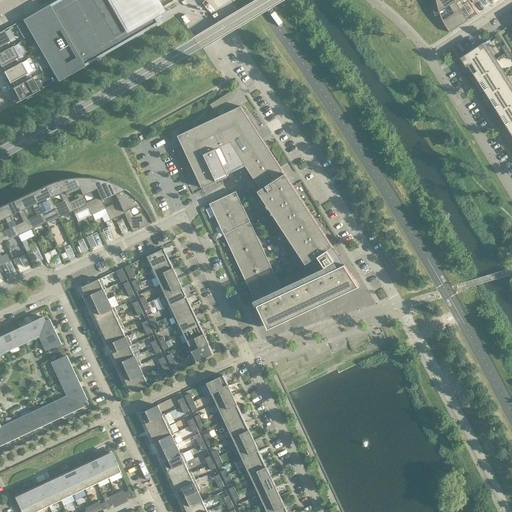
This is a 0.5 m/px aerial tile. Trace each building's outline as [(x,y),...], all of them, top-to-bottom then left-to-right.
[(59,0),(52,4),(33,15),(34,15),(68,74),(144,30),(139,21),(144,19),(133,0),(59,0)] [(467,20),(453,0),(436,0),(437,3),(437,5),(438,8),(438,10),(439,13),(449,6),(454,13),(442,20),(444,23),(445,26),(447,29),(449,33),(450,32),(467,20)] [(461,0),(453,0),(467,20),(468,20),(456,3),(461,0)] [(10,41),(4,30),(0,31),(0,53),(10,48),(10,47),(7,42),(10,41)] [(485,42),(460,58),(466,67),(468,66),(473,74),(483,90),(495,108),(506,125),(511,135),(511,84),(507,76),(496,59),(488,47),(492,44),(491,41),(492,41),(490,39),(485,42)] [(12,46),(10,47),(10,48),(0,53),(0,64),(1,67),(3,66),(5,71),(19,64),(19,63),(16,58),(19,57),(12,46)] [(42,71),(49,67),(44,58),(37,62),(42,71)] [(21,62),(19,63),(19,64),(5,71),(2,72),(6,79),(7,78),(10,83),(11,82),(14,87),(28,80),(27,79),(25,74),(27,73),(21,62)] [(35,82),(32,77),(27,79),(28,80),(14,87),(11,89),(16,98),(18,97),(19,100),(15,102),(16,103),(26,97),(26,98),(27,99),(32,96),(32,95),(31,95),(31,94),(44,87),(44,86),(43,87),(38,80),(35,82)] [(243,110),(240,106),(238,107),(177,136),(202,188),(203,188),(229,176),(228,174),(246,166),(261,189),(258,191),(267,205),(270,204),(307,260),(304,262),(306,264),(308,263),(333,247),(266,144),(265,144),(262,139),(260,140),(255,132),(257,131),(251,122),(243,110)] [(105,208),(101,200),(91,178),(88,178),(83,177),(78,177),(74,178),(82,195),(91,191),(95,198),(86,203),(91,215),(105,208),(110,220),(105,208)] [(86,203),(82,195),(74,178),(70,178),(66,179),(63,179),(59,180),(66,194),(74,190),(78,198),(69,202),(75,214),(88,208),(91,215),(86,203)] [(114,203),(105,208),(110,220),(124,213),(132,232),(133,232),(109,182),(107,181),(103,180),(100,179),(95,178),(91,178),(101,200),(110,196),(114,203)] [(75,214),(69,202),(66,194),(59,180),(55,181),(52,182),(48,184),(45,185),(50,197),(59,193),(63,201),(54,205),(59,217),(73,211),(74,214),(75,214)] [(151,223),(152,223),(151,219),(149,216),(147,213),(146,210),(133,216),(130,209),(141,203),(138,200),(136,199),(134,196),(131,194),(130,193),(126,191),(125,190),(122,188),(119,186),(114,184),(111,183),(109,182),(133,232),(151,223)] [(59,217),(54,205),(50,197),(45,185),(31,192),(36,203),(45,199),(50,209),(41,213),(45,222),(59,216),(59,217)] [(210,203),(209,204),(224,236),(251,223),(236,191),(210,203)] [(45,222),(41,213),(36,203),(31,192),(17,198),(23,209),(32,205),(36,215),(27,219),(32,229),(45,222)] [(32,229),(27,219),(23,209),(17,198),(4,204),(9,215),(18,211),(23,222),(14,226),(18,235),(32,229)] [(18,235),(14,226),(9,215),(4,204),(0,206),(0,219),(4,218),(9,228),(0,232),(5,241),(18,235)] [(251,223),(224,236),(239,268),(266,255),(251,223)] [(97,246),(91,235),(86,238),(91,249),(97,246)] [(354,279),(333,247),(308,263),(318,277),(258,305),(255,300),(254,300),(264,322),(265,322),(267,327),(358,284),(354,279)] [(169,259),(164,249),(145,257),(151,269),(153,268),(169,260),(169,259)] [(55,250),(44,255),(48,264),(54,261),(52,256),(57,254),(55,250)] [(0,254),(0,265),(10,261),(6,254),(1,257),(0,254)] [(266,255),(239,268),(254,300),(255,300),(281,287),(266,255)] [(174,268),(169,259),(169,260),(153,268),(157,276),(174,268)] [(130,278),(136,276),(130,264),(125,267),(130,278)] [(116,271),(121,281),(121,282),(127,279),(122,268),(116,271)] [(178,278),(174,268),(157,276),(161,285),(177,277),(177,278),(178,278)] [(161,285),(165,294),(165,295),(182,287),(177,278),(177,277),(161,285)] [(106,289),(101,278),(82,287),(82,288),(80,289),(84,297),(86,296),(86,297),(103,289),(104,290),(106,289)] [(187,298),(182,287),(165,295),(165,294),(163,295),(168,306),(187,298)] [(103,289),(86,297),(91,307),(108,299),(104,290),(103,289)] [(139,299),(143,305),(148,303),(144,296),(139,299)] [(191,306),(187,298),(168,306),(172,315),(191,306)] [(112,308),(108,299),(91,307),(95,316),(96,317),(113,309),(112,308)] [(195,315),(191,306),(172,315),(176,324),(195,315)] [(119,316),(114,307),(112,308),(113,309),(96,317),(95,316),(94,317),(97,322),(98,321),(100,325),(119,316)] [(200,325),(195,315),(176,324),(182,335),(184,334),(183,334),(200,326),(200,325)] [(124,328),(119,316),(100,325),(105,336),(122,328),(122,329),(124,328)] [(42,317),(18,328),(25,342),(39,335),(44,321),(42,317)] [(48,319),(45,320),(44,321),(39,335),(45,350),(60,343),(48,319)] [(204,334),(200,325),(200,326),(183,334),(184,334),(187,342),(204,334)] [(25,342),(18,328),(0,336),(0,340),(5,351),(25,342)] [(105,336),(109,344),(109,345),(126,337),(125,336),(122,329),(122,328),(105,336)] [(209,344),(204,334),(187,342),(192,351),(192,352),(209,344)] [(128,335),(125,336),(126,337),(109,345),(109,344),(107,345),(110,350),(111,350),(113,353),(130,346),(132,345),(128,335)] [(214,354),(209,344),(192,352),(192,351),(189,352),(195,363),(214,354)] [(130,346),(113,353),(113,355),(112,355),(114,360),(116,359),(118,364),(135,356),(130,346)] [(166,356),(169,362),(174,360),(171,353),(166,356)] [(75,375),(65,355),(50,362),(51,363),(51,362),(61,382),(75,375)] [(141,365),(137,355),(135,356),(118,364),(122,373),(139,365),(139,366),(141,365)] [(139,365),(122,373),(126,383),(143,375),(139,366),(139,365)] [(86,399),(75,375),(61,382),(67,396),(82,401),(86,399)] [(148,385),(143,375),(126,383),(127,384),(125,384),(129,393),(131,392),(131,393),(148,385)] [(209,395),(212,394),(211,393),(228,385),(228,386),(229,386),(224,375),(204,384),(209,395)] [(211,393),(212,394),(216,403),(232,395),(232,394),(228,386),(228,385),(211,393)] [(233,394),(232,394),(232,395),(216,403),(220,413),(237,405),(233,394)] [(82,401),(67,396),(53,403),(60,417),(84,405),(82,401)] [(197,408),(194,401),(189,404),(192,410),(197,408)] [(60,417),(53,403),(34,412),(40,426),(60,417)] [(144,420),(146,423),(163,415),(162,415),(158,405),(144,412),(144,411),(138,413),(142,421),(144,420)] [(241,413),(237,405),(220,413),(224,421),(241,413)] [(40,426),(34,412),(14,421),(21,435),(40,426)] [(245,422),(241,413),(224,421),(228,430),(245,422)] [(170,425),(164,414),(162,415),(163,415),(146,423),(151,434),(170,425)] [(195,416),(198,423),(203,421),(200,414),(195,416)] [(0,444),(21,435),(14,421),(0,427),(0,444)] [(250,430),(245,422),(228,430),(233,438),(250,430)] [(174,434),(170,425),(151,434),(155,443),(172,435),(174,434)] [(254,440),(250,430),(233,438),(237,448),(254,440)] [(172,435),(155,443),(159,452),(176,444),(172,435)] [(259,450),(254,440),(237,448),(241,457),(242,458),(259,450)] [(180,454),(176,444),(159,452),(164,462),(181,454),(180,454)] [(121,472),(110,449),(108,450),(109,451),(106,453),(105,451),(97,455),(108,478),(121,472)] [(263,458),(259,450),(242,458),(241,457),(239,458),(244,467),(263,458)] [(187,462),(183,452),(180,454),(181,454),(164,462),(168,471),(185,463),(187,462)] [(108,478),(97,455),(96,455),(97,457),(94,458),(93,457),(86,460),(96,483),(108,478)] [(267,467),(263,458),(244,467),(248,477),(250,476),(250,475),(267,467)] [(96,483),(86,460),(84,461),(85,462),(82,464),(81,463),(74,466),(84,489),(96,483)] [(185,463),(168,471),(168,472),(167,473),(169,477),(171,477),(173,482),(190,474),(189,473),(185,463)] [(84,489),(74,466),(72,467),(73,468),(70,470),(69,468),(62,472),(72,495),(84,489)] [(271,477),(267,467),(250,475),(250,476),(254,485),(271,477)] [(72,495),(62,472),(60,472),(61,474),(58,475),(57,474),(50,477),(60,500),(72,495)] [(196,481),(192,472),(189,473),(190,474),(173,482),(177,490),(196,481)] [(60,500),(50,477),(48,478),(49,479),(46,481),(45,479),(38,483),(48,506),(60,500)] [(276,487),(271,477),(254,485),(259,494),(276,487)] [(200,490),(196,481),(177,490),(175,490),(178,495),(179,495),(181,499),(198,491),(200,490)] [(48,506),(38,483),(37,483),(37,485),(34,486),(33,485),(26,488),(37,511),(48,506)] [(229,489),(232,495),(237,493),(234,486),(229,489)] [(276,487),(259,494),(263,504),(280,496),(276,487)] [(35,511),(37,511),(26,488),(25,489),(25,490),(22,492),(21,491),(13,494),(21,511),(35,511)] [(198,491),(181,499),(185,509),(202,501),(198,491)] [(240,500),(237,493),(232,495),(235,502),(240,500)] [(271,511),(284,506),(280,496),(263,504),(267,511),(271,511)] [(207,511),(202,501),(185,509),(187,511),(206,511),(208,511),(207,511)]
